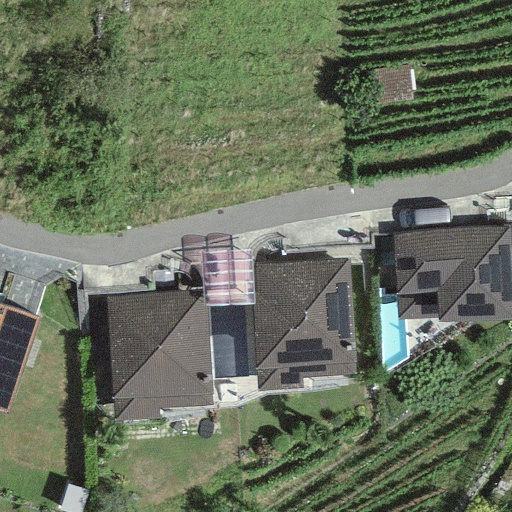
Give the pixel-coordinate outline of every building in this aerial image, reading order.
[(411,100),(407,67),(371,71),(376,105),(411,100)] [(393,235),(398,320),(437,318),(438,323),(511,319),(511,225),(504,226),(504,230),(393,235)] [(251,264),(250,252),(200,253),(201,300),(201,308),(206,308),(254,305),(251,264)] [(254,305),(258,391),(303,389),(302,377),(356,375),(350,259),(251,264),(254,305)] [(106,299),(113,420),(155,418),(155,407),(211,404),(206,308),(201,308),(201,300),(186,300),(186,294),(106,299)] [(0,306),(0,411),(8,414),(39,319),(0,306)]
